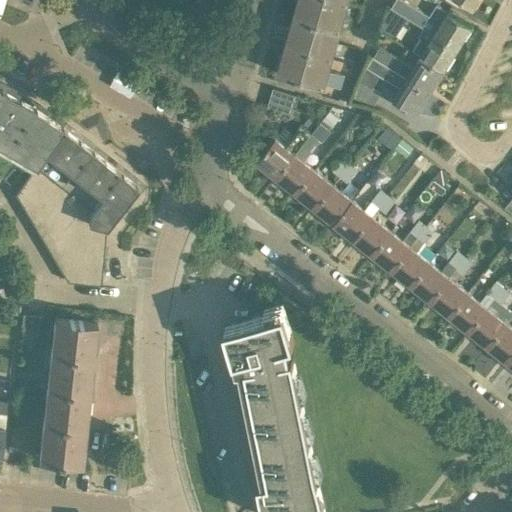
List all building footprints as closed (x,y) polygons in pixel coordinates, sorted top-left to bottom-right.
[(298,0),(294,17),(340,30),(348,0),(298,0)] [(402,0),(396,0),(391,8),(411,20),(423,28),(430,16),(402,0)] [(458,0),(473,9),(477,0),(458,0)] [(433,34),(457,49),(471,26),(447,11),(433,34)] [(324,87),(340,30),(294,17),(277,74),(324,87)] [(444,69),(457,49),(433,34),(420,55),(444,69)] [(380,46),(373,56),(431,92),(444,69),(420,55),(413,66),(380,46)] [(366,67),(400,88),(393,100),(417,115),(431,92),(373,56),(366,67)] [(380,92),(362,81),(356,90),(375,101),(380,92)] [(0,86),(0,143),(34,164),(62,124),(33,104),(2,87),(0,86)] [(296,95),(273,87),(267,106),(290,114),(296,95)] [(62,124),(34,164),(14,192),(67,280),(100,283),(106,225),(136,186),(137,185),(136,183),(62,124)] [(257,161),(277,177),(298,151),(312,133),(311,132),(310,133),(301,125),(285,145),(276,138),(257,161)] [(387,126),(378,138),(392,149),(401,137),(389,128),(387,126)] [(319,138),(312,133),(298,151),(277,177),(296,192),(315,169),(305,161),(313,152),(310,149),(319,138)] [(332,170),(339,176),(349,163),(342,157),(332,170)] [(357,169),(349,163),(339,176),(347,182),(357,169)] [(450,174),(441,167),(441,168),(435,176),(443,183),(450,175),(450,174)] [(315,169),(296,192),(315,208),(334,184),(315,169)] [(334,184),(315,208),(334,223),(353,200),(334,184)] [(364,209),(353,200),(334,223),(353,238),(372,215),(379,206),(389,194),(381,187),(364,209)] [(389,194),(379,206),(386,212),(396,200),(389,194)] [(372,215),(353,238),(372,254),(391,230),(372,215)] [(391,230),(372,254),(392,269),(427,225),(426,224),(419,219),(402,239),(391,230)] [(427,225),(392,269),(411,284),(430,261),(418,252),(434,230),(427,225)] [(430,261),(411,284),(430,300),(449,276),(457,266),(465,255),(457,249),(441,270),(430,261)] [(465,255),(457,266),(464,272),(473,261),(465,255)] [(449,276),(430,300),(449,315),(468,291),(449,276)] [(468,291),(449,315),(468,330),(487,307),(493,299),(503,286),(496,280),(480,301),(468,291)] [(487,307),(468,330),(487,346),(506,322),(497,315),(504,305),(502,303),(511,292),(503,286),(493,299),(487,307)] [(265,511),(291,511),(303,510),(324,505),(293,353),(291,353),(289,341),(294,339),(285,307),(274,310),(239,321),(229,324),(234,340),(225,343),(232,367),(241,365),(242,366),(272,360),(293,458),(267,464),(269,477),(264,478),(259,479),(265,511)] [(21,329),(36,330),(38,315),(22,313),(21,329)] [(54,318),(50,353),(93,358),(97,322),(54,318)] [(511,326),(506,322),(487,346),(507,361),(511,354),(511,326)] [(46,388),(89,393),(93,358),(50,353),(46,388)] [(42,423),(85,428),(89,393),(46,388),(42,423)] [(85,428),(42,423),(38,458),(81,463),(85,428)]
